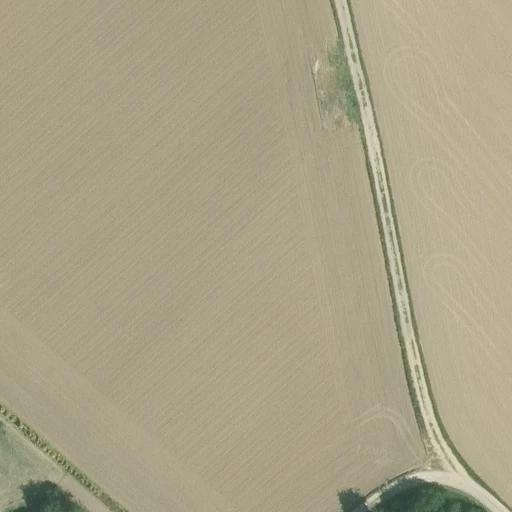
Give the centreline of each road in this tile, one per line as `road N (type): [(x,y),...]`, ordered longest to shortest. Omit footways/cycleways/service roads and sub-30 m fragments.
road 1 (track): [(341,0),(430,420),(460,485)]
road 2 (track): [(368,511),(411,485),(460,485),(493,511)]
